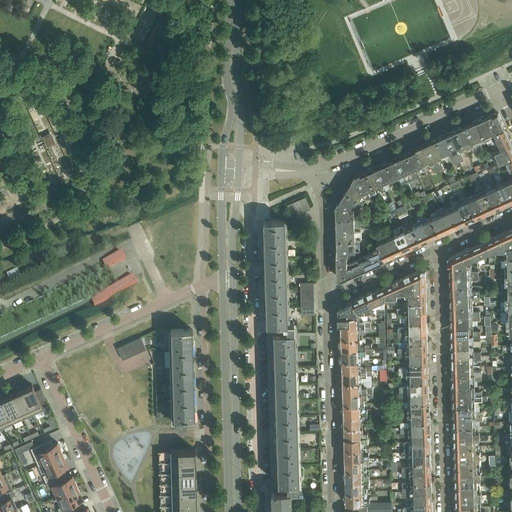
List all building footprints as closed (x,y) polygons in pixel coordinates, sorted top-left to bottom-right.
[(496,111),(487,114),(497,135),(493,137),(498,149),(511,142),(499,112),(497,111),(496,111)] [(487,114),(477,119),(487,140),(493,137),(497,135),(487,114)] [(467,123),(479,151),(484,149),(481,142),(487,140),(477,119),(467,123)] [(457,128),(467,149),(473,146),(474,149),(476,154),(480,153),(479,151),(467,123),(457,128)] [(447,132),(460,160),(464,158),(461,151),(467,149),(457,128),(447,132)] [(438,137),(447,157),(452,155),(456,162),(460,160),(447,132),(438,137)] [(427,141),(440,169),(444,167),(441,160),(447,157),(438,137),(427,141)] [(440,169),(427,141),(417,146),(427,167),(433,164),(436,171),(440,169)] [(511,142),(498,149),(491,152),(496,163),(511,156),(511,142)] [(427,167),(417,146),(407,150),(416,171),(422,169),(423,171),(428,169),(427,167)] [(397,155),(408,178),(412,176),(411,173),(416,171),(407,150),(397,155)] [(397,155),(387,159),(396,180),(402,177),(403,180),(408,178),(397,155)] [(396,180),(387,159),(377,164),(387,186),(387,187),(392,185),(391,182),(396,180)] [(367,169),(377,191),(387,186),(377,164),(367,169)] [(361,172),(358,174),(367,195),(377,191),(367,169),(364,170),(361,172)] [(478,171),(469,175),(472,181),(476,179),(475,176),(479,174),(478,171)] [(346,189),(364,200),(367,195),(358,174),(357,174),(356,174),(346,189)] [(487,189),(496,209),(505,205),(496,185),(495,185),(493,179),(488,182),(491,187),(487,189)] [(511,202),(511,196),(505,181),(496,185),(505,205),(511,202)] [(336,205),(336,206),(361,205),(364,200),(346,189),(336,205)] [(496,209),(487,189),(477,193),(486,214),(496,209)] [(486,214),(477,193),(468,197),(477,218),(486,214)] [(477,218),(468,197),(467,196),(462,199),(462,198),(458,200),(468,222),(477,218)] [(298,200),(304,211),(310,209),(305,197),(298,200)] [(298,200),(292,202),(298,214),(304,211),(298,200)] [(450,207),(459,226),(468,222),(458,200),(454,202),(455,205),(450,207)] [(298,214),(292,202),(287,205),(292,216),(292,217),(298,214)] [(361,205),(336,206),(337,206),(337,210),(336,214),(337,216),(361,216),(361,205)] [(443,207),(440,208),(450,230),(459,226),(450,207),(445,209),(443,207)] [(432,215),(440,234),(446,232),(450,230),(440,208),(436,210),(437,213),(432,215)] [(440,234),(432,215),(427,218),(425,215),(422,216),(431,238),(435,237),(440,234)] [(361,216),(337,216),(337,217),(336,221),(337,224),(337,228),(362,227),(361,216)] [(431,238),(422,216),(418,218),(419,221),(414,224),(422,243),(431,238)] [(283,219),(262,220),(263,224),(265,324),(272,323),(273,333),(274,366),(276,447),(277,483),(280,483),(280,490),(277,490),(277,491),(290,491),(298,490),(302,490),(302,487),(298,487),(296,408),(294,365),(293,332),(293,323),(286,323),(284,220),(284,219),(283,219)] [(407,223),(403,225),(413,247),(417,245),(422,243),(414,224),(408,226),(407,223)] [(400,227),(394,230),(404,251),(409,248),(413,247),(403,225),(399,226),(400,227)] [(337,236),(338,239),(360,238),(362,238),(362,227),(337,228),(338,233),(337,236)] [(502,233),(487,240),(490,247),(490,249),(503,249),(503,245),(511,244),(511,228),(502,233)] [(404,251),(394,230),(394,229),(385,233),(395,255),(399,253),(404,251)] [(377,240),(379,245),(386,259),(391,257),(395,255),(385,233),(381,235),(382,237),(377,240)] [(360,238),(338,239),(338,240),(337,243),(338,247),(338,250),(349,249),(354,249),(360,249),(360,238)] [(102,249),(105,256),(109,254),(126,246),(123,239),(122,240),(102,249)] [(476,257),(475,258),(479,267),(490,266),(490,249),(490,247),(487,240),(483,241),(483,242),(471,247),(476,257)] [(505,248),(505,256),(511,255),(511,244),(503,245),(503,249),(505,248)] [(362,256),(367,268),(370,266),(386,259),(379,245),(375,247),(376,249),(362,256)] [(449,263),(449,265),(472,265),(472,262),(471,260),(475,258),(476,257),(471,247),(451,256),(450,258),(450,259),(450,263),(449,263)] [(349,249),(338,250),(337,250),(337,252),(338,256),(338,273),(338,274),(338,278),(341,279),(346,277),(348,276),(349,276),(348,260),(348,255),(355,255),(354,249),(349,249)] [(352,260),(348,260),(349,276),(350,276),(352,274),(367,268),(362,256),(352,260)] [(11,272),(22,268),(19,257),(8,261),(11,272)] [(91,285),(94,291),(114,281),(138,270),(134,263),(91,284),(91,285)] [(450,272),(450,275),(479,274),(479,270),(472,270),(472,265),(449,265),(449,266),(450,266),(450,272)] [(387,285),(388,296),(388,301),(393,301),(393,295),(398,295),(398,291),(427,290),(426,271),(422,269),(387,285)] [(479,274),(450,275),(450,276),(450,280),(450,285),(473,285),(472,279),(479,279),(479,274)] [(388,296),(387,285),(384,286),(339,307),(339,312),(341,312),(342,313),(341,315),(361,314),(361,309),(384,299),(388,296)] [(450,292),(450,295),(480,294),(479,290),(473,290),(473,285),(450,285),(451,292),(450,292)] [(398,291),(398,295),(406,295),(406,301),(427,300),(427,290),(398,291)] [(451,301),(451,305),(473,305),(473,299),(480,299),(480,294),(450,295),(450,296),(451,296),(451,297),(450,297),(450,300),(451,301)] [(427,310),(427,300),(406,301),(406,306),(399,306),(399,311),(427,310)] [(473,305),(451,305),(451,312),(451,315),(480,315),(480,310),(473,310),(473,305)] [(406,315),(407,321),(427,320),(427,310),(399,311),(399,316),(406,315)] [(361,314),(341,315),(339,315),(339,322),(340,322),(340,326),(372,325),(371,320),(366,320),(363,320),(363,314),(361,314)] [(480,319),(480,315),(451,315),(451,316),(451,320),(452,320),(451,324),(451,325),(474,325),(473,319),(480,319)] [(399,326),(399,331),(428,330),(427,320),(407,321),(407,326),(399,326)] [(372,325),(340,326),(340,331),(340,334),(340,337),(363,336),(363,330),(366,330),(366,329),(372,329),(372,325)] [(474,325),(451,325),(452,326),(452,332),(451,332),(451,336),(481,335),(481,330),(474,330),(474,325)] [(194,408),(192,350),(192,328),(170,329),(173,409),(173,416),(175,416),(175,424),(186,424),(186,423),(193,423),(193,416),(194,416),(194,408)] [(428,340),(428,330),(399,331),(399,336),(407,335),(407,341),(428,340)] [(452,341),(452,346),(474,345),(474,340),(481,340),(481,335),(451,336),(451,340),(452,341)] [(341,344),(341,347),(372,347),(372,342),(367,342),(367,337),(363,337),(363,336),(340,337),(341,337),(340,340),(341,344)] [(378,343),(378,347),(386,346),(386,336),(380,336),(381,343),(378,343)] [(135,340),(140,351),(146,349),(141,337),(135,340)] [(129,342),(134,354),(140,351),(135,340),(129,342)] [(428,350),(428,340),(407,341),(407,346),(400,346),(400,351),(428,350)] [(129,342),(123,345),(128,357),(134,354),(129,342)] [(128,357),(123,345),(117,348),(123,359),(128,357)] [(474,345),(452,346),(452,352),(452,355),(481,354),(481,350),(474,350),(474,345)] [(383,357),(386,357),(386,346),(378,347),(375,347),(375,352),(382,352),(382,357),(383,357)] [(340,356),(341,358),(370,358),(370,352),(372,352),(372,347),(341,347),(341,352),(340,356)] [(407,355),(408,361),(429,360),(428,350),(400,351),(400,355),(407,355)] [(481,354),(452,355),(452,360),(452,365),(475,365),(475,359),(481,359),(481,354)] [(386,357),(383,357),(383,364),(375,365),(376,369),(382,369),(387,369),(386,357)] [(370,358),(341,358),(341,359),(340,363),(341,366),(341,369),(373,369),(373,364),(370,364),(369,359),(370,359),(370,358)] [(429,360),(408,361),(408,366),(400,366),(400,371),(429,370),(429,360)] [(452,372),(452,375),(482,375),(482,370),(475,370),(475,365),(452,365),(453,372),(452,372)] [(493,366),(492,366),(493,375),(493,376),(493,377),(499,377),(501,377),(501,371),(497,371),(497,366),(493,366)] [(373,373),(373,369),(341,369),(342,375),(341,378),(342,381),(364,380),(364,374),(368,374),(373,373)] [(429,370),(400,371),(400,375),(408,375),(408,381),(429,380),(429,370)] [(455,386),(454,386),(475,385),(475,379),(482,379),(482,375),(452,375),(453,380),(453,386),(455,386)] [(342,389),(342,392),(374,391),(373,386),(368,386),(368,385),(365,385),(364,380),(342,381),(342,382),(341,384),(342,384),(342,386),(342,387),(342,389)] [(429,390),(429,380),(408,381),(408,386),(401,386),(401,391),(429,390)] [(32,385),(22,390),(33,414),(43,409),(40,402),(46,400),(41,388),(35,391),(32,385)] [(476,390),(475,385),(454,386),(454,387),(453,387),(453,391),(454,391),(453,392),(453,395),(483,395),(482,390),(476,390)] [(12,394),(23,418),(33,414),(22,390),(12,394)] [(408,395),(408,401),(430,400),(429,390),(401,391),(401,395),(408,395)] [(342,400),(342,403),(365,402),(365,397),(368,396),(374,396),(374,391),(342,392),(342,397),(342,400)] [(3,399),(13,423),(23,418),(12,394),(3,399)] [(454,405),(476,405),(476,399),(488,399),(488,395),(483,395),(453,395),(454,400),(454,402),(454,404),(454,405)] [(0,399),(0,419),(3,427),(13,423),(3,399),(0,399)] [(430,400),(408,401),(409,406),(401,406),(402,411),(430,410),(430,400)] [(365,402),(342,403),(343,404),(342,407),(343,410),(343,414),(368,413),(368,408),(365,408),(365,402)] [(476,405),(454,405),(454,407),(454,408),(454,410),(454,411),(455,416),(483,415),(483,410),(476,411),(476,405)] [(430,410),(402,411),(402,416),(409,415),(409,421),(430,420),(430,410)] [(368,418),(368,413),(343,414),(343,418),(342,422),(343,425),(366,424),(366,419),(368,418)] [(483,419),(483,415),(455,416),(455,421),(454,422),(454,425),(455,425),(476,425),(476,420),(483,419)] [(402,427),(402,431),(431,430),(430,420),(409,421),(409,426),(402,427)] [(343,432),(343,436),(369,435),(368,430),(366,430),(366,424),(343,425),(342,429),(343,432)] [(454,426),(454,435),(480,435),(480,431),(477,431),(476,425),(455,425),(455,426),(454,426)] [(431,430),(402,431),(402,432),(399,432),(399,436),(409,435),(410,441),(431,440),(431,430)] [(369,441),(369,435),(343,436),(344,441),(343,444),(344,447),(366,446),(366,441),(369,441)] [(480,435),(454,435),(455,446),(477,445),(477,439),(480,439),(480,435)] [(38,453),(43,463),(63,454),(58,442),(53,444),(51,439),(31,448),(34,455),(38,453)] [(402,447),(403,451),(431,450),(431,440),(410,441),(410,446),(402,447)] [(455,446),(455,456),(481,455),(481,451),(477,451),(477,445),(455,446)] [(344,454),(344,458),(369,457),(369,452),(367,452),(366,446),(344,447),(343,451),(344,454)] [(170,450),(170,461),(195,460),(195,449),(183,449),(170,450)] [(431,450),(403,451),(403,456),(410,456),(410,461),(431,461),(431,450)] [(43,475),(46,481),(66,472),(63,467),(67,466),(64,460),(66,460),(63,454),(43,463),(47,473),(43,475)] [(481,455),(455,456),(455,465),(478,465),(477,459),(481,459),(481,455)] [(343,466),(344,469),(367,468),(367,463),(370,463),(369,457),(344,458),(344,462),(343,466)] [(170,461),(171,472),(196,471),(195,460),(170,461)] [(431,461),(410,461),(410,466),(403,467),(403,471),(432,471),(431,461)] [(478,465),(455,465),(456,475),(481,475),(481,470),(478,470),(478,465)] [(367,468),(344,469),(344,473),(345,477),(345,480),(370,479),(370,474),(367,474),(367,468)] [(171,472),(171,482),(196,482),(196,471),(171,472)] [(410,476),(411,481),(432,480),(432,471),(403,471),(403,476),(410,476)] [(66,472),(46,481),(49,488),(53,486),(58,496),(78,486),(73,475),(68,477),(66,472)] [(0,494),(13,488),(6,473),(1,475),(1,474),(0,474),(0,494)] [(481,475),(456,475),(456,485),(478,485),(478,479),(484,479),(484,476),(481,476),(481,475)] [(370,484),(370,479),(345,480),(345,485),(344,488),(345,491),(368,490),(367,485),(370,484)] [(403,482),(404,491),(432,490),(432,480),(411,481),(411,482),(403,482)] [(171,482),(171,493),(196,493),(196,482),(171,482)] [(456,485),(456,495),(482,495),(482,491),(478,491),(478,485),(456,485)] [(81,492),(78,486),(58,496),(62,506),(58,508),(59,511),(64,511),(81,505),(78,500),(82,498),(79,493),(81,492)] [(0,511),(4,511),(16,507),(11,497),(9,498),(6,492),(13,489),(13,488),(0,494),(0,511)] [(345,498),(345,502),(371,501),(370,496),(368,496),(368,490),(345,491),(344,495),(345,498)] [(432,490),(404,491),(404,496),(411,495),(411,501),(432,500),(432,490)] [(273,491),(270,491),(270,511),(290,511),(290,491),(277,491),(276,491),(273,491)] [(171,493),(172,504),(197,503),(196,493),(171,493)] [(482,495),(456,495),(456,506),(479,505),(479,499),(482,499),(482,495)] [(404,507),(404,511),(433,510),(432,500),(411,501),(411,506),(404,507)] [(371,501),(345,502),(345,511),(377,511),(393,511),(393,501),(371,501)] [(196,511),(197,503),(172,504),(171,511),(196,511)]
